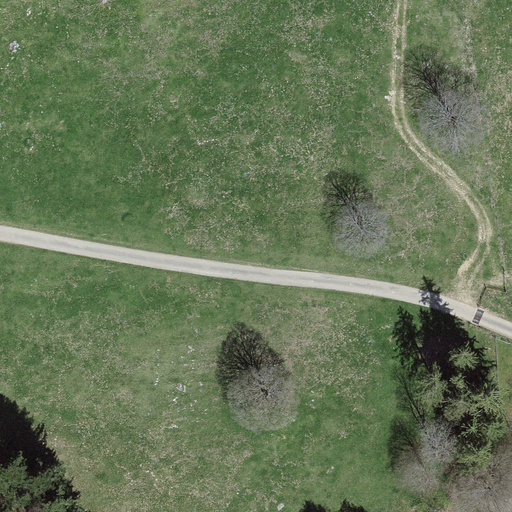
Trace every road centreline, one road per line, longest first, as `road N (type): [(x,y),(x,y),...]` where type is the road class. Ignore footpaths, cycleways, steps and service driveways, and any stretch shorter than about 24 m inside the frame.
road 1 (unclassified): [(0,241),(390,297),(511,330)]
road 2 (track): [(459,311),(486,238),(475,208),(411,140),(397,103),(401,0)]
